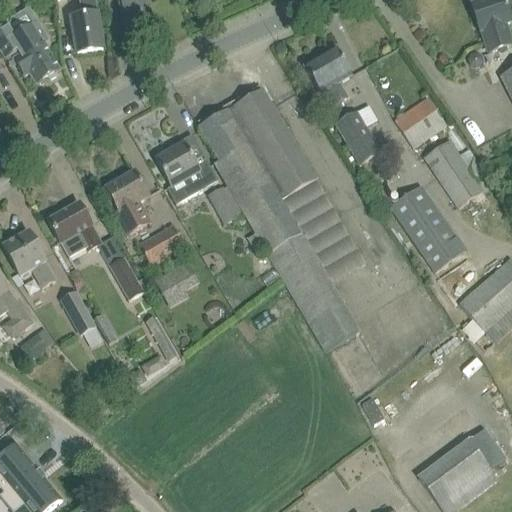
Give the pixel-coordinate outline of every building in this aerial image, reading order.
[(103,53),(94,0),(81,2),(83,19),(72,21),(77,57),(103,53)] [(125,39),(154,34),(147,0),(127,0),(118,2),(125,39)] [(511,47),(511,46),(505,27),(511,25),(503,0),(494,0),(471,8),(480,35),(482,35),(489,55),(511,47)] [(46,42),(37,25),(13,40),(5,27),(0,30),(0,52),(9,67),(14,64),(24,80),(30,77),(37,88),(60,74),(43,44),(46,42)] [(348,101),(339,86),(352,79),(336,51),(304,70),(321,97),(327,94),(335,108),(348,101)] [(511,72),(499,79),(511,103),(511,72)] [(329,287),(363,267),(262,93),(200,130),(219,164),(215,167),(228,189),(224,191),(223,190),(221,191),(238,222),(245,218),(325,357),(358,337),(341,309),(329,287)] [(414,152),(447,129),(426,99),(393,123),(414,152)] [(357,115),(335,128),(360,170),(382,157),(367,130),(378,124),(369,109),(358,115),(357,115)] [(450,143),(423,161),(458,212),(463,208),(473,202),(484,194),(460,158),(450,143)] [(193,163),(184,147),(156,163),(171,190),(167,192),(176,208),(218,184),(203,157),(193,163)] [(493,183),(511,174),(511,168),(506,156),(485,166),(493,183)] [(127,240),(152,226),(140,205),(149,200),(134,175),(106,191),(119,215),(114,218),(127,240)] [(434,277),(466,255),(422,189),(389,211),(434,277)] [(225,229),(238,222),(221,191),(207,198),(225,229)] [(51,223),(48,224),(58,242),(61,247),(61,246),(69,260),(87,251),(89,254),(97,249),(129,304),(145,295),(138,284),(113,239),(101,246),(92,229),(89,224),(79,207),(60,218),(58,216),(51,220),(51,223)] [(151,270),(185,251),(173,229),(139,248),(151,270)] [(56,283),(46,266),(46,265),(29,235),(3,250),(20,280),(33,273),(42,291),(56,283)] [(464,302),(459,306),(473,322),(485,336),(495,346),(511,331),(511,263),(510,261),(464,302)] [(184,268),(170,276),(182,297),(185,295),(196,289),(184,268)] [(32,325),(0,282),(0,319),(7,314),(14,323),(4,330),(12,340),(32,325)] [(81,338),(95,330),(76,296),(62,304),(81,338)] [(100,319),(94,323),(108,348),(115,344),(100,319)] [(168,365),(177,360),(155,321),(146,326),(168,365)] [(55,344),(44,331),(40,334),(41,335),(38,337),(37,336),(20,349),(31,363),(47,350),(55,344)] [(147,380),(166,369),(160,358),(140,369),(147,380)] [(468,443),(417,481),(440,511),(459,511),(498,484),(491,474),(469,444),(468,443)] [(17,448),(0,461),(0,490),(4,496),(0,499),(10,511),(18,511),(24,507),(28,511),(52,511),(63,503),(45,482),(46,482),(45,481),(44,482),(39,476),(40,475),(40,474),(39,475),(17,448)]
